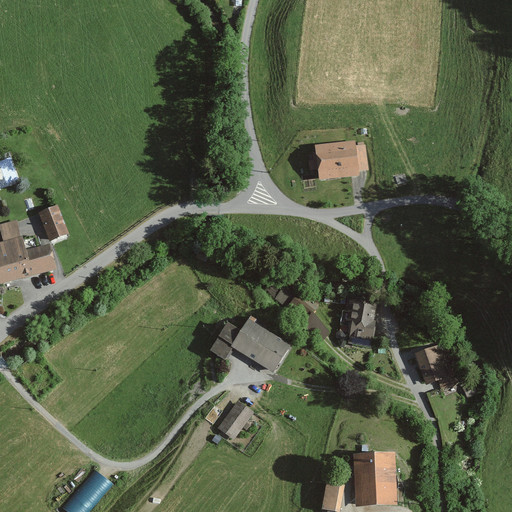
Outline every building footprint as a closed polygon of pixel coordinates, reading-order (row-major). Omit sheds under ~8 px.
[(314,149),(318,184),(360,178),(359,173),(367,172),(364,147),(356,148),(355,143),(314,149)] [(37,217),(49,244),(68,236),(57,209),(37,217)] [(0,235),(2,245),(0,245),(0,287),(56,273),(50,247),(25,254),(17,221),(0,225),(0,235)] [(273,301),(305,325),(314,313),(282,289),(273,301)] [(348,343),(371,346),(377,307),(348,303),(345,324),(351,324),(348,343)] [(290,346),(249,321),(241,334),(227,325),(209,353),(226,363),(233,351),(272,374),(290,346)] [(445,346),(415,356),(426,388),(438,383),(441,392),(459,386),(445,346)] [(218,430),(233,441),(253,413),(238,402),(218,430)] [(354,458),(355,509),(396,508),(395,457),(354,458)] [(96,462),(65,494),(83,511),(114,478),(96,462)] [(322,511),(340,511),(344,486),(327,483),(322,511)]
